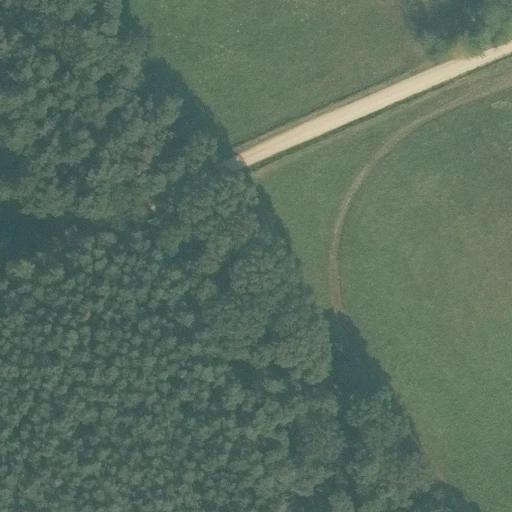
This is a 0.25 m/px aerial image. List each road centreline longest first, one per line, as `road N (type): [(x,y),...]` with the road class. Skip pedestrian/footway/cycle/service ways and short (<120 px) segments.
road 1 (track): [(463,511),(352,355),(331,303),(332,258),(344,211),(376,158),(511,79)]
road 2 (track): [(511,50),(0,267)]
